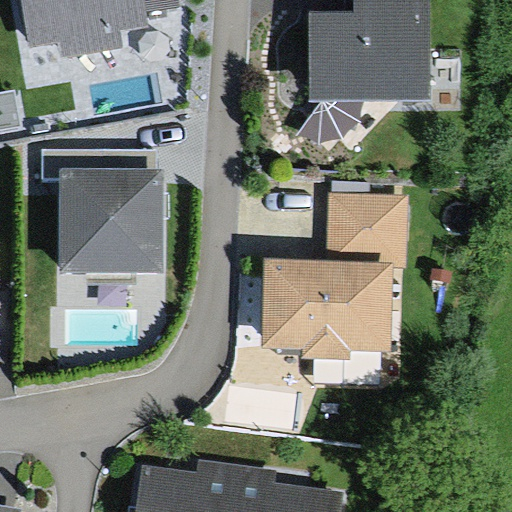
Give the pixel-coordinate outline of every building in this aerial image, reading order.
[(24,0),(32,45),(67,39),(69,54),(120,45),(118,32),(142,28),(140,12),(174,6),(172,0),(24,0)] [(422,103),(419,0),(353,0),(354,24),(314,25),(316,106),(422,103)] [(164,176),(58,175),(57,277),(163,278),(164,176)] [(398,206),(334,206),(333,265),(398,266),(398,206)] [(384,284),(262,280),(260,382),(382,385),(384,284)] [(329,511),(330,501),(141,483),(138,511),(329,511)]
